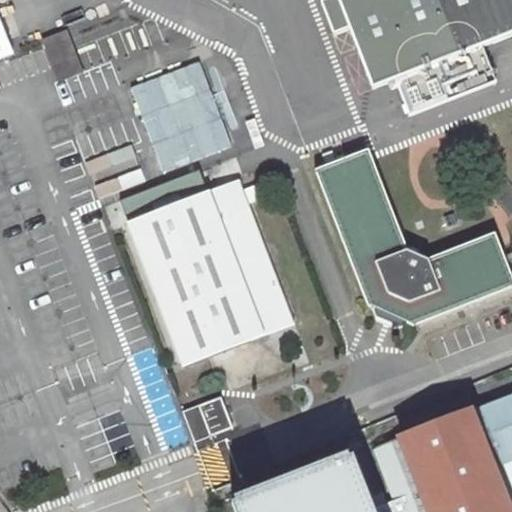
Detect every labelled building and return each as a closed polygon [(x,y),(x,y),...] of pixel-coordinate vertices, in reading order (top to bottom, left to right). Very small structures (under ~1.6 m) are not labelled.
[(511,0),(322,0),(318,2),(332,37),(345,33),(370,91),(511,35),(511,0)] [(0,54),(13,49),(0,16),(0,54)] [(82,72),(66,32),(43,41),(59,81),(82,72)] [(368,150),(315,170),(368,306),(374,309),(377,316),(400,326),(407,324),(413,327),(511,288),(511,277),(495,233),(427,260),(408,251),(368,150)] [(240,182),(129,224),(184,366),(295,323),(240,182)] [(237,503),(232,505),(235,511),(511,511),(511,393),(374,447),(395,500),(373,509),(353,457),(349,459),(348,456),(235,500),(237,503)] [(222,397),(199,406),(210,437),(233,428),(222,397)] [(199,406),(184,412),(195,443),(210,437),(199,406)]
